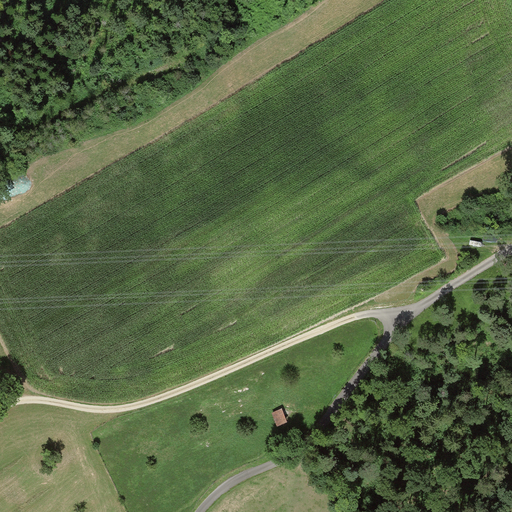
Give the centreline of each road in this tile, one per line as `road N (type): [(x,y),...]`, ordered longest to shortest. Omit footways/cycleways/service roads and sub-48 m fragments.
road 1 (track): [(402,313),(346,318),(140,406),(96,410),(18,400),(0,408)]
road 2 (unclassified): [(198,511),(232,479),(297,451),(402,313)]
road 3 (track): [(0,144),(136,79),(206,36),(240,1)]
road 4 (track): [(402,313),(511,251)]
